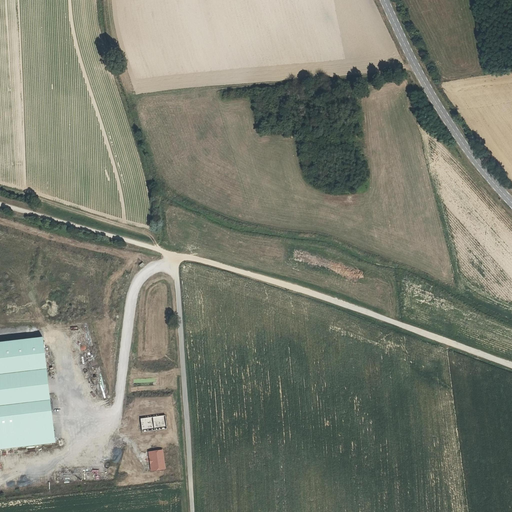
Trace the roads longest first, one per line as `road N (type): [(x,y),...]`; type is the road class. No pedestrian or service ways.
road 1 (unclassified): [(175,257),(294,288),(511,365)]
road 2 (unclassified): [(192,511),(175,257)]
road 3 (tertiary): [(511,203),(447,122),(383,0)]
road 4 (unclassified): [(0,205),(175,257)]
